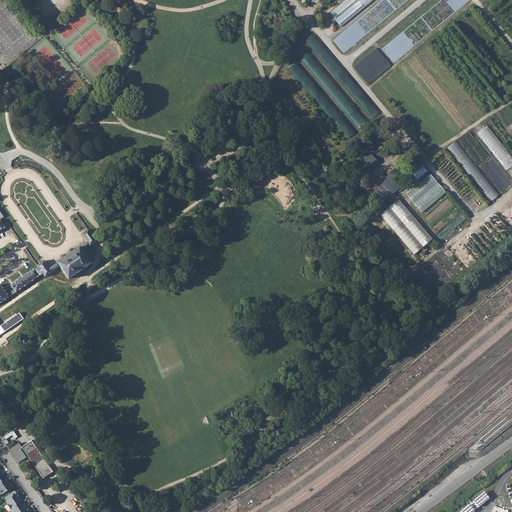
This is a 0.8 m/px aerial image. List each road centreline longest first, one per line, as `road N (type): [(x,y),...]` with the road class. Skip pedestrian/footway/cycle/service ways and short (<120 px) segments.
road 1 (track): [(340,0),(326,12),(326,42),(476,217)]
road 2 (residential): [(511,440),(416,511)]
